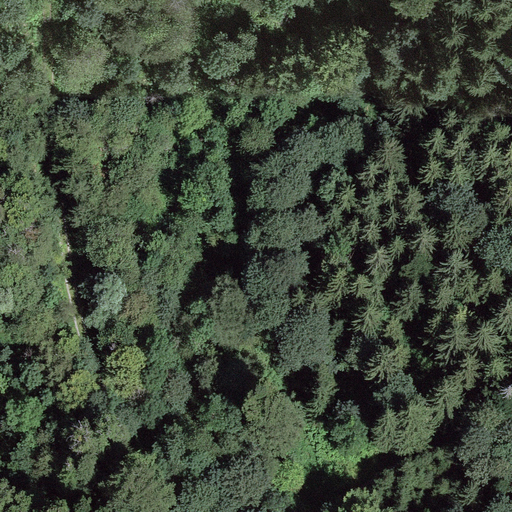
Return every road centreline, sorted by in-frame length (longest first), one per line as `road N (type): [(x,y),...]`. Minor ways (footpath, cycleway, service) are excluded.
road 1 (track): [(51,160),(68,278),(111,417),(149,490),(188,511)]
road 2 (track): [(511,409),(381,475),(332,511)]
road 3 (track): [(48,0),(51,160)]
